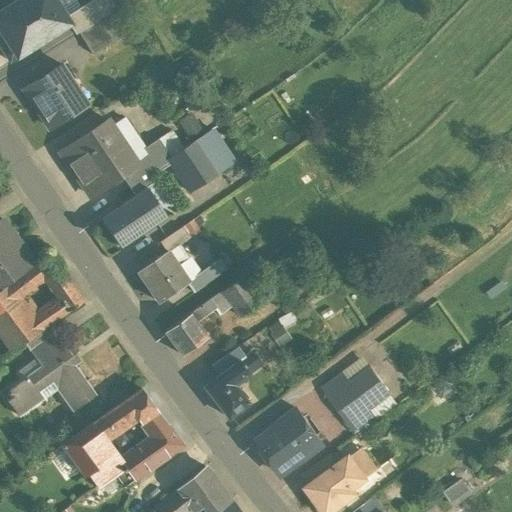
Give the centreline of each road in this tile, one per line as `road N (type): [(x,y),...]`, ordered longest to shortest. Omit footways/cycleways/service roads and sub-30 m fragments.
road 1 (tertiary): [(270,511),(0,139)]
road 2 (track): [(220,448),(511,233)]
